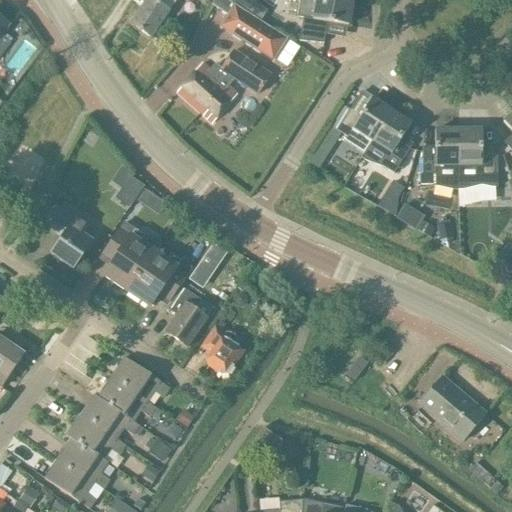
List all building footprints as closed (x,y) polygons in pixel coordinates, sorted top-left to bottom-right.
[(147,0),(131,25),(151,39),(169,11),(175,1),(173,0),(147,0)] [(228,11),(230,0),(216,0),(214,7),(228,11)] [(348,25),(352,2),(342,0),(299,0),(297,16),(303,17),(299,40),(324,42),(328,21),(348,25)] [(223,25),(275,59),(290,37),(237,2),(223,25)] [(0,37),(9,25),(0,18),(0,37)] [(203,64),(178,92),(212,123),(238,95),(227,86),(234,78),(259,95),(271,76),(234,51),(222,70),(223,71),(218,77),(203,64)] [(361,157),(391,110),(372,98),(360,116),(350,109),(337,129),(347,136),(353,128),(371,140),(361,157)] [(411,123),(391,110),(361,157),(366,160),(383,166),(394,173),(410,148),(399,141),(411,123)] [(511,113),(503,121),(511,131),(511,141),(507,145),(511,149),(508,152),(511,157),(511,113)] [(458,129),(435,129),(435,150),(422,150),(423,174),(420,174),(420,187),(424,188),(434,185),(453,189),(458,189),(458,129)] [(458,129),(458,189),(463,189),(481,184),(491,186),(497,187),(497,174),(494,174),(494,150),(481,150),(482,129),(458,129)] [(145,187),(133,178),(135,175),(122,167),(111,183),(121,189),(115,199),(129,209),(145,187)] [(393,181),(377,207),(396,217),(398,199),(405,188),(393,181)] [(137,201),(148,209),(155,197),(144,190),(137,201)] [(64,204),(48,227),(63,238),(51,254),(73,269),(93,241),(83,234),(90,223),(64,204)] [(417,230),(429,237),(434,228),(422,221),(417,230)] [(126,292),(153,252),(140,243),(144,237),(125,223),(102,256),(112,263),(103,276),(126,292)] [(213,244),(194,272),(208,282),(227,254),(213,244)] [(511,246),(498,267),(511,277),(511,276),(511,246)] [(167,262),(153,252),(126,292),(150,308),(159,295),(169,302),(191,269),(171,255),(167,262)] [(166,333),(187,348),(207,319),(195,311),(202,301),(181,287),(167,309),(177,316),(166,333)] [(215,328),(202,348),(211,354),(206,362),(207,366),(221,376),(229,374),(244,352),(233,344),(236,339),(235,338),(228,333),(224,334),(215,328)] [(0,387),(1,388),(23,355),(0,339),(0,387)] [(382,364),(391,352),(383,345),(373,357),(382,364)] [(111,379),(147,403),(156,409),(147,403),(154,392),(163,398),(170,389),(125,358),(111,379)] [(367,364),(359,358),(346,375),(355,381),(367,364)] [(420,405),(463,442),(486,415),(443,378),(420,405)] [(98,398),(140,427),(133,422),(140,412),(150,418),(156,409),(147,403),(111,379),(98,398)] [(94,395),(81,416),(116,440),(117,440),(124,429),(134,436),(140,427),(98,398),(94,395)] [(116,440),(81,416),(67,436),(72,439),(103,460),(103,459),(110,449),(120,455),(126,446),(117,440),(116,440)] [(168,433),(177,439),(183,430),(173,425),(168,433)] [(248,450),(254,455),(255,457),(262,446),(274,454),(288,435),(263,428),(256,438),(248,450)] [(59,459),(94,483),(104,490),(110,481),(100,474),(108,463),(103,459),(103,460),(72,439),(59,459)] [(171,450),(156,440),(149,451),(163,461),(171,450)] [(248,450),(247,451),(239,463),(238,464),(246,469),(255,457),(254,455),(248,450)] [(94,483),(59,459),(45,479),(90,509),(96,500),(87,494),(94,483)] [(0,511),(10,511),(12,510),(2,503),(8,494),(0,488),(0,511)] [(117,497),(107,511),(139,511),(140,511),(117,497)] [(140,511),(145,504),(138,499),(133,506),(140,511)] [(302,511),(303,500),(280,502),(280,510),(259,511),(302,511)] [(321,511),(323,505),(303,500),(302,511),(321,511)] [(18,501),(12,510),(10,511),(24,511),(28,508),(18,501)]
